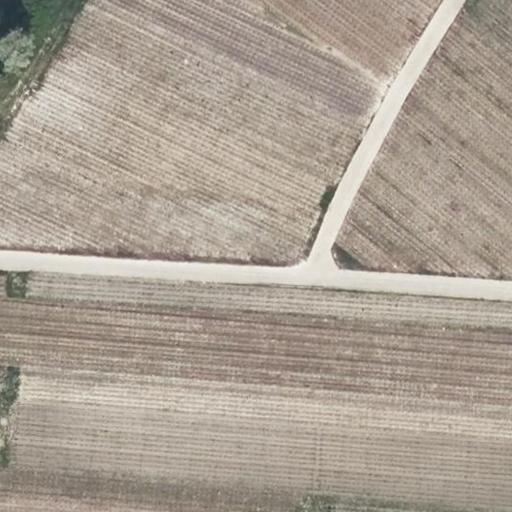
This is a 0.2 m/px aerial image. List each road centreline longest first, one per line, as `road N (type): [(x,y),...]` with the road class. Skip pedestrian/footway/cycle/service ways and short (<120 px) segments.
road 1 (unclassified): [(322,276),(0,258)]
road 2 (unclassified): [(322,276),(326,227),(452,0)]
road 3 (unclassified): [(511,290),(322,276)]
